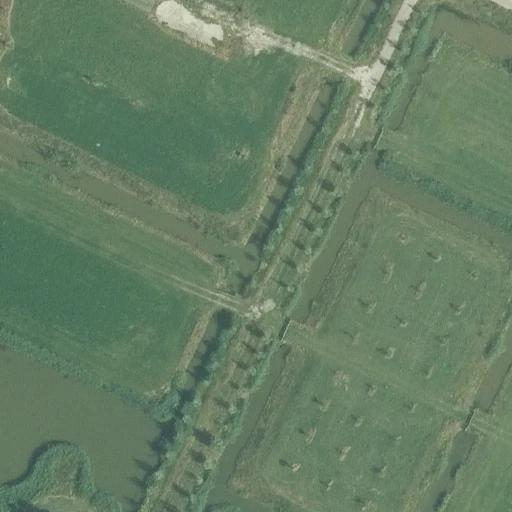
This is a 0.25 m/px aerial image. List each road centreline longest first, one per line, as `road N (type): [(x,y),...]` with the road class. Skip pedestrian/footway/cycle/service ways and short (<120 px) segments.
road 1 (residential): [(163,511),(372,81)]
road 2 (residential): [(192,0),(372,81)]
